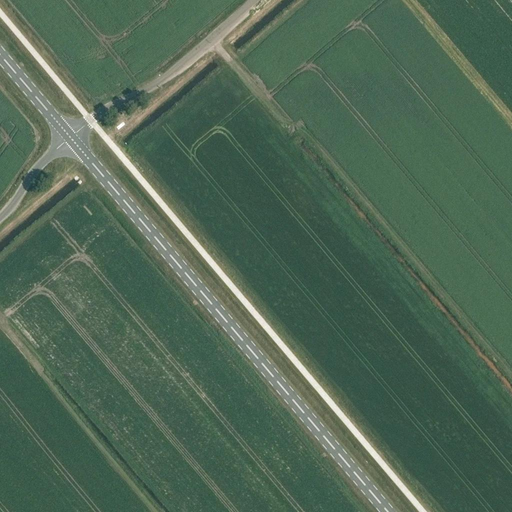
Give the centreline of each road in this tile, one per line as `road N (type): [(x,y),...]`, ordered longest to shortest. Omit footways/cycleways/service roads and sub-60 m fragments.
road 1 (primary): [(386,511),(70,137)]
road 2 (unclassified): [(254,0),(150,87),(90,120)]
